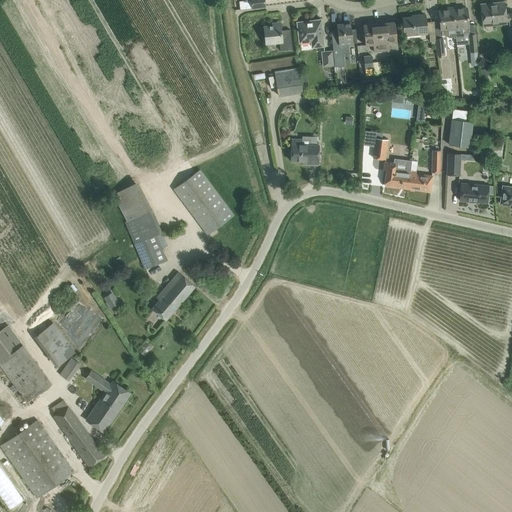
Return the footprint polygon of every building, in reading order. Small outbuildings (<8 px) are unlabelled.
[(240,1),(241,9),(252,8),(251,0),(240,1)] [(509,21),(511,39),(511,38),(511,13),(509,14),(509,15),(505,15),(504,2),(495,3),(495,5),(481,7),(482,24),(509,21)] [(466,8),(453,9),(455,37),(463,36),(462,33),(469,33),(468,27),(466,8)] [(455,37),(453,9),(439,11),(441,30),(441,36),(448,35),(448,38),(455,37)] [(403,18),(404,36),(427,34),(426,25),(425,15),(416,16),(416,17),(403,18)] [(379,20),(363,22),(365,45),(373,45),(373,52),(390,50),(389,43),(397,42),(395,22),(394,19),(379,20)] [(297,23),(300,43),(311,41),(312,47),(324,46),(321,20),(297,23)] [(357,42),(355,29),(351,29),(350,23),(337,24),(338,37),(332,38),(334,67),(344,66),(343,54),(347,53),(346,43),(352,43),(357,42)] [(263,26),(266,44),(279,43),(280,51),(292,49),(290,30),(281,31),(280,25),(263,26)] [(468,35),(470,52),(477,51),(475,34),(468,35)] [(435,39),(436,41),(437,56),(444,55),(442,38),(435,39)] [(332,51),(321,52),(322,67),(334,66),(332,51)] [(363,57),(364,69),(373,68),(372,56),(363,57)] [(275,72),(278,91),(278,96),(288,94),(301,92),(298,68),(284,70),(275,72)] [(403,75),(359,82),(360,87),(404,80),(403,75)] [(452,119),(449,144),(469,147),(473,122),(466,121),(452,119)] [(292,138),(291,144),(291,161),(309,162),(309,164),(318,164),(318,145),(302,144),(302,139),(292,138)] [(375,138),(373,158),(385,159),(387,140),(375,138)] [(500,144),(490,145),(491,154),(501,153),(500,145),(500,144)] [(490,145),(480,146),(481,155),(491,154),(490,145)] [(432,172),(440,173),(440,151),(432,150),(432,172)] [(447,175),(459,175),(460,154),(448,154),(447,175)] [(394,158),(393,163),(385,162),(384,171),(386,171),(385,186),(408,189),(410,174),(411,161),(394,158)] [(174,189),(207,234),(233,215),(200,170),(174,189)] [(410,174),(408,189),(430,191),(432,176),(410,174)] [(474,201),(474,202),(487,203),(488,186),(461,184),(459,201),(469,201),(474,201)] [(511,205),(511,207),(511,186),(503,185),(500,204),(511,205)] [(127,222),(125,223),(129,232),(139,257),(144,269),(166,260),(161,248),(155,235),(148,238),(139,216),(127,222)] [(152,309),(165,320),(195,286),(178,271),(157,296),(160,299),(152,309)] [(112,292),(104,297),(111,308),(119,302),(112,292)] [(52,321),(34,334),(56,365),(74,352),(52,321)] [(0,365),(28,402),(52,384),(22,345),(21,346),(6,326),(0,330),(0,365)] [(146,343),(139,351),(144,356),(151,347),(146,343)] [(72,357),(58,374),(67,381),(80,364),(72,357)] [(87,380),(104,392),(85,419),(103,432),(130,393),(114,382),(111,387),(91,373),(87,380)] [(52,418),(68,441),(89,467),(105,455),(63,400),(51,409),(55,415),(52,418)] [(1,446),(31,489),(37,497),(74,472),(38,420),(1,446)] [(0,497),(8,510),(23,501),(0,464),(0,497)]
